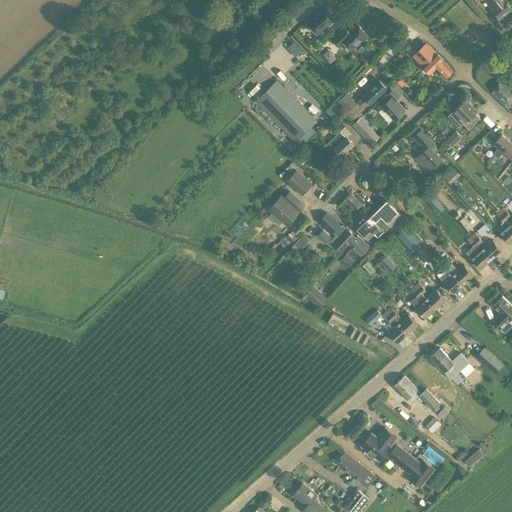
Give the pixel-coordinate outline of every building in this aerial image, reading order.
[(508,5),(509,4),(505,0),(484,0),(492,9),(491,10),(499,18),(510,8),(508,5)] [(322,6),(304,22),(315,34),(333,17),(322,6)] [(224,19),(228,24),(235,18),(231,13),(224,19)] [(339,47),(344,42),(351,49),(367,34),(357,23),(349,29),(345,24),(331,38),(339,47)] [(429,45),(416,58),(432,73),(435,68),(447,78),(454,68),(429,45)] [(256,100),(256,101),(295,141),(316,120),(277,79),(258,98),(256,100)] [(356,102),(348,91),(337,100),(355,120),(372,104),(371,102),(386,87),(379,80),(363,95),(356,102)] [(503,102),(510,94),(511,96),(511,82),(509,86),(501,80),(491,92),(503,102)] [(394,119),(406,109),(396,99),(400,95),(400,94),(404,91),(395,82),(386,91),(388,93),(391,96),(381,105),(394,119)] [(406,82),(400,87),(404,91),(405,92),(410,87),(406,82)] [(477,110),(465,98),(454,109),(465,121),(463,123),(469,129),(480,118),(474,112),(477,110)] [(331,114),(339,106),(335,102),(327,110),(331,114)] [(371,143),(379,135),(372,128),(375,125),(368,117),(365,121),(360,116),(352,124),(371,143)] [(346,135),(350,132),(345,126),(341,130),(328,142),(341,155),(354,143),(346,135)] [(412,136),(424,149),(415,157),(427,170),(429,168),(433,173),(446,162),(436,152),(439,149),(434,143),(432,141),(433,141),(421,128),(412,136)] [(462,137),(456,131),(446,140),(452,146),(462,137)] [(495,160),(498,156),(503,150),(511,141),(501,133),(494,142),(499,146),(493,152),(490,156),(495,160)] [(511,142),(511,141),(503,150),(509,155),(511,157),(511,142)] [(503,160),(498,156),(495,160),(500,164),(503,160)] [(454,167),(444,176),(450,182),(460,173),(454,167)] [(302,194),(312,182),(296,168),(285,179),(302,194)] [(381,184),(377,188),(402,212),(405,208),(381,184)] [(286,197),(291,202),(289,205),(280,197),(270,208),(287,224),(305,204),(291,192),(286,197)] [(347,197),(351,201),(355,196),(351,193),(347,197)] [(425,199),(432,207),(437,202),(431,194),(425,199)] [(373,206),(366,212),(383,230),(384,231),(402,214),(383,195),(373,206)] [(503,207),(499,210),(507,219),(511,215),(503,207)] [(509,242),(511,239),(511,224),(510,223),(507,219),(499,210),(495,213),(503,221),(501,223),(505,227),(500,232),(509,242)] [(331,233),(339,224),(327,212),(318,221),(331,233)] [(377,236),(383,230),(366,212),(364,215),(355,224),(366,235),(368,237),(373,231),(377,236)] [(299,233),(310,221),(304,215),(293,228),(299,233)] [(339,234),(340,233),(349,243),(352,240),(359,246),(355,250),(359,255),(363,251),(369,246),(357,234),(356,235),(346,226),(346,227),(343,224),(336,231),(339,234)] [(474,247),(478,244),(470,235),(469,236),(459,224),(451,231),(461,242),(467,238),(474,247)] [(477,230),(481,234),(488,228),(485,224),(477,230)] [(410,252),(420,243),(407,228),(397,237),(410,252)] [(478,244),(482,240),(475,231),(470,235),(478,244)] [(300,249),(310,238),(303,232),(294,243),(300,249)] [(331,239),(339,246),(333,252),(338,256),(343,250),(349,243),(340,233),(339,234),(338,235),(336,234),(331,239)] [(482,244),(480,246),(491,258),(502,249),(492,239),(484,246),(482,244)] [(478,247),(480,250),(471,257),(481,268),(491,258),(480,246),(478,247)] [(389,254),(381,259),(389,271),(397,265),(389,254)] [(446,256),(442,260),(463,283),(473,274),(464,264),(458,270),(446,256)] [(337,258),(330,266),(335,270),(342,262),(337,258)] [(364,265),(373,271),(376,266),(367,260),(364,265)] [(444,282),(443,282),(453,292),(463,283),(442,260),(438,263),(446,272),(439,277),(444,282)] [(419,282),(415,285),(422,293),(426,290),(419,282)] [(422,293),(415,285),(415,284),(411,288),(418,296),(417,297),(421,302),(416,307),(425,317),(435,308),(426,298),(422,293)] [(305,295),(315,304),(322,295),(312,286),(305,295)] [(433,292),(426,298),(435,308),(445,299),(436,289),(433,292)] [(511,305),(502,296),(493,305),(500,312),(492,321),(500,328),(504,332),(508,328),(511,324),(511,323),(509,320),(511,317),(511,305)] [(387,311),(407,333),(417,324),(408,313),(403,318),(399,314),(398,314),(392,307),(387,311)] [(397,342),(407,333),(387,311),(383,314),(390,322),(388,323),(392,328),(388,331),(397,342)] [(368,344),(372,335),(333,313),(328,322),(368,344)] [(463,378),(458,372),(469,361),(461,352),(452,360),(440,346),(430,356),(451,378),(452,377),(458,383),(463,378)] [(495,372),(503,364),(484,347),(477,356),(495,372)] [(419,395),(418,395),(432,409),(440,401),(426,388),(422,392),(417,388),(404,375),(394,385),(407,398),(415,390),(419,395)] [(443,419),(449,412),(444,407),(438,413),(443,419)] [(425,424),(432,432),(437,427),(429,420),(425,424)] [(396,445),(392,442),(397,435),(386,427),(380,434),(382,437),(380,439),(372,432),(362,445),(368,450),(368,452),(372,455),(374,454),(379,459),(387,450),(390,452),(388,454),(406,469),(412,473),(409,477),(420,486),(434,468),(423,459),(421,463),(397,443),(396,445)] [(468,468),(484,453),(473,441),(457,456),(468,468)] [(376,475),(368,468),(365,472),(349,460),(352,457),(344,451),(335,462),(361,482),(367,487),(376,475)] [(319,511),(324,507),(314,498),(317,494),(303,482),(294,493),(307,505),(303,510),(305,511),(319,511)] [(344,504),(343,506),(350,511),(357,511),(369,497),(356,488),(344,504)]
